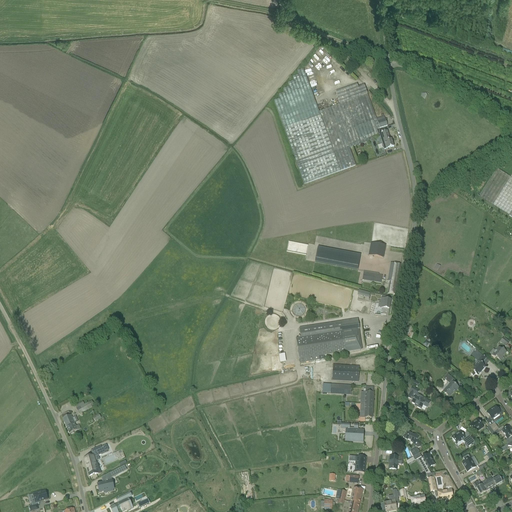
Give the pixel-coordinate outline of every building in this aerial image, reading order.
[(319,112),(303,70),(297,72),(299,76),(292,78),(294,81),(288,84),(289,88),(283,90),(285,93),(278,96),(280,99),(274,102),(304,184),(355,165),(349,149),(370,141),(374,140),(372,137),(379,135),(377,129),(383,127),(387,126),(385,119),(377,122),(364,85),(358,88),(357,85),(352,86),(336,92),(340,105),(319,112)] [(387,131),(379,134),(384,150),(393,147),(391,140),(390,140),(387,131)] [(360,151),(355,153),(358,161),(363,159),(360,151)] [(511,174),(510,177),(496,169),(479,197),(511,218),(511,174)] [(286,251),(306,254),(308,245),(288,242),(286,251)] [(383,259),(385,246),(371,243),(368,256),(378,258),(383,259)] [(357,271),(360,256),(317,247),(315,263),(357,271)] [(395,295),(401,265),(391,263),(387,281),(390,282),(388,294),(395,295)] [(381,284),(382,276),(378,276),(379,274),(363,272),(362,281),(381,284)] [(369,298),(370,293),(358,290),(357,295),(369,298)] [(385,300),(385,297),(382,296),(381,299),(380,304),(379,303),(378,308),(389,309),(390,300),(385,300)] [(299,360),(360,351),(357,330),(359,330),(358,320),(299,328),(300,338),(295,339),(299,360)] [(505,347),(509,343),(504,338),(500,342),(505,347)] [(502,351),(498,347),(495,351),(493,349),(489,354),(491,356),(495,359),(496,357),(496,358),(500,361),(503,358),(502,357),(506,353),(502,349),(502,351)] [(471,371),(469,373),(473,377),(475,375),(478,377),(485,368),(481,364),(486,359),(482,356),(479,354),(475,350),(471,356),(478,362),(470,370),(471,371)] [(358,382),(359,367),(333,365),(332,381),(358,382)] [(455,392),(458,388),(452,383),(455,381),(447,375),(443,379),(450,385),(443,393),(449,398),(454,392),(455,392)] [(322,385),(322,393),(330,393),(330,394),(346,395),(346,391),(350,391),(350,386),(331,385),(322,385)] [(372,419),(373,388),(365,387),(365,393),(361,393),(360,412),(364,412),(364,418),(372,419)] [(410,393),(407,398),(413,401),(412,403),(415,405),(414,406),(417,407),(421,409),(423,406),(427,408),(430,402),(426,400),(426,399),(422,397),(417,394),(419,391),(412,387),(409,392),(410,393)] [(84,405),(82,402),(75,406),(79,415),(93,407),(91,402),(89,403),(89,402),(84,405)] [(505,414),(500,407),(497,409),(495,407),(487,413),(491,420),(499,414),(501,416),(505,414)] [(66,413),(61,415),(69,434),(70,434),(71,435),(74,434),(73,432),(74,432),(80,429),(79,425),(75,427),(68,412),(66,413)] [(477,420),(469,426),(472,430),(474,432),(475,434),(483,428),(482,426),(480,424),(477,420)] [(494,433),(498,429),(494,423),(489,427),(494,433)] [(341,425),(340,428),(343,429),(342,435),(345,435),(347,435),(347,441),(345,441),(362,442),(362,436),(363,436),(364,432),(358,431),(358,430),(358,425),(354,425),(354,429),(349,429),(350,425),(341,425)] [(507,445),(510,443),(511,441),(511,437),(511,436),(511,432),(508,427),(502,431),(507,440),(506,440),(506,443),(507,445)] [(493,438),(499,433),(497,430),(499,429),(498,429),(494,433),(491,435),(493,438)] [(414,436),(406,432),(403,438),(413,443),(412,445),(418,448),(420,447),(421,445),(420,442),(418,441),(418,442),(417,441),(419,437),(415,435),(414,436)] [(453,437),(452,438),(456,445),(460,442),(462,440),(463,441),(462,442),(464,443),(467,448),(469,447),(471,445),(473,444),(475,447),(477,446),(475,443),(467,433),(463,436),(462,436),(460,432),(455,435),(453,437)] [(511,444),(510,443),(507,445),(498,450),(500,453),(503,451),(504,452),(509,448),(511,448),(511,444)] [(93,456),(84,460),(87,467),(88,467),(88,468),(87,468),(89,476),(98,474),(98,472),(99,472),(95,461),(94,458),(98,456),(101,455),(105,453),(105,452),(108,450),(106,445),(101,447),(101,449),(97,451),(96,449),(96,450),(98,454),(93,456)] [(413,458),(419,454),(416,448),(410,452),(413,458)] [(389,469),(396,470),(397,461),(402,462),(403,453),(401,452),(396,452),(392,451),(392,457),(390,457),(389,462),(390,462),(389,469)] [(410,459),(405,462),(407,465),(412,463),(415,461),(421,457),(419,454),(413,458),(410,459)] [(424,471),(434,466),(434,465),(434,466),(430,459),(431,459),(429,454),(418,461),(424,471)] [(467,472),(471,470),(475,467),(469,455),(463,459),(465,462),(462,463),(467,472)] [(348,456),(347,472),(354,473),(365,474),(366,458),(356,457),(348,456)] [(132,468),(121,474),(124,480),(126,479),(132,475),(137,484),(139,483),(135,476),(134,474),(135,474),(133,470),(132,468)] [(357,484),(358,477),(345,476),(345,482),(349,482),(349,483),(357,484)] [(502,482),(499,478),(499,477),(492,481),(491,478),(485,481),(487,484),(490,489),(495,486),(502,482)] [(435,498),(438,497),(439,500),(447,499),(448,500),(452,499),(450,490),(444,491),(444,492),(438,493),(437,490),(436,491),(435,487),(434,487),(433,483),(434,483),(433,479),(427,480),(430,492),(434,491),(435,498)] [(111,481),(97,485),(99,493),(113,490),(111,481)] [(481,486),(480,486),(478,482),(473,485),(475,489),(476,489),(480,495),(485,492),(490,489),(487,484),(485,481),(480,484),(481,486)] [(359,504),(363,490),(354,488),(350,502),(359,504)] [(389,502),(384,503),(384,504),(385,511),(386,511),(390,511),(390,510),(396,509),(395,505),(399,504),(398,498),(396,490),(392,491),(393,496),(388,497),(389,502)] [(32,507),(29,508),(31,511),(38,510),(37,506),(36,506),(36,504),(39,504),(39,502),(48,500),(45,492),(41,493),(41,492),(33,494),(33,495),(35,502),(31,503),(32,507)] [(114,506),(109,508),(110,508),(111,511),(117,511),(120,509),(121,511),(122,511),(126,510),(127,511),(131,510),(132,509),(131,509),(129,505),(130,505),(129,504),(127,500),(127,499),(126,498),(128,498),(127,496),(122,498),(121,497),(115,500),(116,500),(118,504),(117,504),(118,504),(116,505),(115,505),(114,506)] [(425,504),(424,500),(423,496),(411,498),(412,506),(420,504),(420,505),(425,504)] [(332,510),(332,500),(324,500),(323,510),(332,510)] [(357,511),(359,504),(350,502),(348,511),(357,511)]
